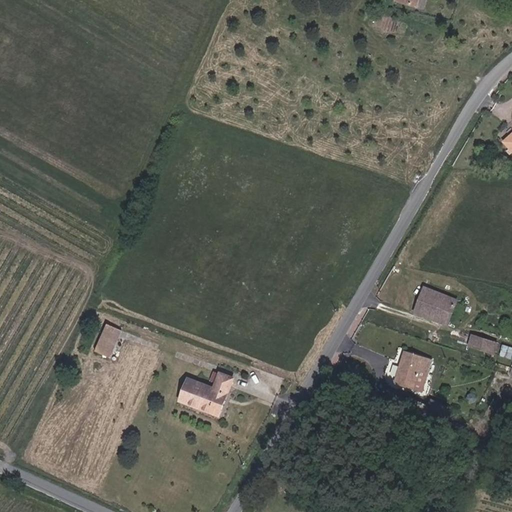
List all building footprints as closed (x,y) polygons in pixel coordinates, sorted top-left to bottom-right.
[(418,312),(453,324),(460,302),(425,291),(418,312)] [(452,328),(453,324),(418,312),(417,316),(452,328)] [(96,354),(114,361),(125,333),(106,326),(96,354)] [(473,348),(489,352),(491,341),(476,337),(473,348)] [(489,352),(495,353),(498,342),(491,341),(489,352)] [(419,371),(430,374),(434,362),(405,352),(394,381),(413,388),(419,371)] [(182,399),(219,415),(236,380),(224,374),(217,389),(192,378),(182,399)] [(427,412),(442,418),(447,403),(432,397),(427,412)]
